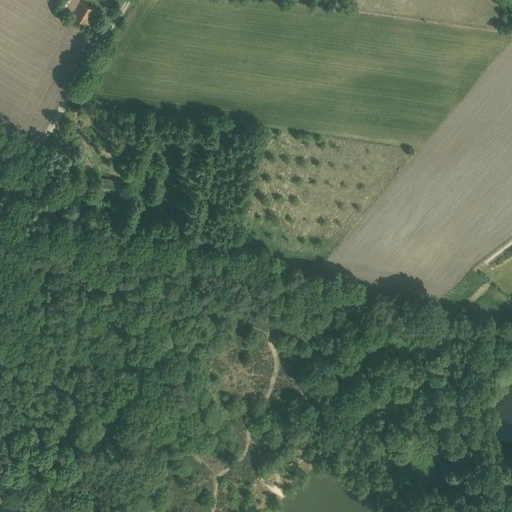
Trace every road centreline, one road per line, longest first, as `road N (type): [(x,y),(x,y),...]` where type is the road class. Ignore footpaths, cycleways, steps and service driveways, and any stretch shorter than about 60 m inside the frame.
road 1 (track): [(486,511),(511,488),(511,3),(505,0)]
road 2 (track): [(0,209),(132,0)]
